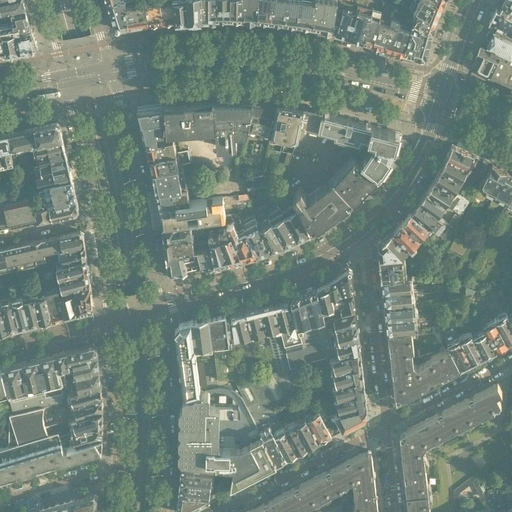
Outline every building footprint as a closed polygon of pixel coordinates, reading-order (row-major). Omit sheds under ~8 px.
[(23,0),(0,0),(0,1),(2,11),(11,10),(26,6),(23,0)] [(124,0),(117,0),(107,3),(109,9),(115,26),(118,28),(128,27),(129,26),(125,3),(124,0)] [(144,0),(145,1),(147,24),(162,22),(159,0),(144,0)] [(173,0),(159,0),(162,22),(175,20),(173,0)] [(187,0),(173,0),(175,20),(189,19),(187,0)] [(201,19),(200,0),(187,0),(189,19),(201,19)] [(217,19),(216,0),(200,0),(201,19),(217,19)] [(230,19),(229,0),(216,0),(217,19),(230,19)] [(229,0),(230,19),(243,19),(243,0),(229,0)] [(243,0),(243,19),(256,20),(258,0),(243,0)] [(269,21),(272,0),(258,0),(256,20),(269,21)] [(284,22),(287,0),(272,0),(269,21),(284,22)] [(298,24),(301,0),(287,0),(284,22),(298,24)] [(313,27),(315,0),(301,0),(298,24),(313,27)] [(333,30),(341,6),(343,2),(339,1),(337,6),(336,5),(336,0),(315,0),(313,27),(333,30)] [(437,11),(417,0),(396,0),(395,6),(399,7),(401,1),(409,5),(416,9),(434,20),(437,11)] [(441,3),(436,0),(417,0),(437,11),(437,12),(441,3)] [(500,11),(511,17),(511,0),(505,0),(506,0),(505,0),(503,4),(503,5),(500,11)] [(145,1),(125,3),(129,26),(147,24),(145,1)] [(347,34),(355,8),(356,5),(343,2),(341,6),(333,30),(336,31),(347,34)] [(362,38),(369,16),(370,12),(371,10),(356,5),(355,8),(347,34),(362,38)] [(11,10),(13,21),(15,29),(31,26),(28,15),(26,6),(11,10)] [(510,32),(511,27),(511,17),(500,11),(496,8),(489,21),(498,26),(505,30),(510,32)] [(434,20),(416,9),(412,19),(413,19),(421,23),(431,29),(432,30),(434,20)] [(373,41),(380,15),(370,12),(369,16),(362,38),(373,41)] [(384,44),(392,18),(380,15),(373,41),(384,44)] [(393,47),(400,21),(392,18),(384,44),(393,47)] [(412,52),(419,30),(421,23),(413,19),(411,24),(404,50),(412,52)] [(9,26),(0,27),(5,51),(18,48),(15,29),(13,21),(8,22),(9,26)] [(404,50),(411,24),(400,21),(393,47),(404,50)] [(421,23),(419,30),(412,52),(423,55),(425,54),(432,30),(431,29),(421,23)] [(31,26),(15,29),(18,48),(34,45),(36,42),(31,26)] [(511,55),(511,37),(510,36),(494,29),(494,30),(492,29),(489,29),(487,35),(488,37),(490,38),(489,39),(490,40),(488,46),(511,56),(511,55)] [(511,60),(481,46),(477,55),(478,55),(473,65),(498,77),(499,76),(511,82),(511,60)] [(194,99),(164,101),(165,117),(166,125),(166,131),(209,128),(215,127),(213,97),(201,98),(194,99)] [(247,131),(252,103),(253,99),(213,97),(215,127),(217,146),(237,144),(236,132),(247,131)] [(271,135),(278,102),(253,99),(252,103),(247,131),(246,133),(251,133),(251,130),(256,131),(259,129),(262,130),(261,136),(265,136),(268,137),(270,137),(271,135)] [(164,101),(140,104),(140,105),(139,105),(138,105),(138,106),(138,107),(138,108),(141,121),(163,118),(165,117),(164,101)] [(291,104),(278,102),(271,135),(283,137),(291,104)] [(297,140),(301,121),(305,106),(291,104),(283,137),(297,140)] [(317,129),(318,127),(322,110),(305,106),(301,121),(305,122),(305,124),(309,125),(309,127),(317,129)] [(353,154),(373,124),(322,110),(318,127),(353,154)] [(163,118),(141,121),(147,144),(158,141),(157,133),(164,132),(165,140),(167,139),(166,131),(166,125),(163,125),(163,118)] [(56,122),(35,126),(37,137),(35,137),(36,144),(62,138),(59,124),(56,122)] [(395,146),(401,135),(401,134),(401,133),(401,132),(400,131),(399,131),(373,124),(353,154),(355,155),(378,173),(392,152),(393,151),(393,150),(394,148),(394,147),(395,147),(395,146)] [(35,126),(7,132),(6,132),(9,149),(11,149),(34,144),(32,138),(35,137),(37,137),(35,126)] [(6,132),(0,133),(0,148),(3,161),(12,159),(9,149),(6,132)] [(488,158),(491,152),(459,137),(456,144),(452,142),(451,145),(446,156),(466,167),(468,168),(482,175),(490,159),(488,158)] [(62,138),(36,144),(38,153),(65,147),(62,138)] [(167,139),(165,140),(158,141),(147,144),(150,157),(176,152),(173,138),(167,139)] [(65,147),(38,153),(40,163),(67,157),(65,147)] [(176,152),(150,157),(152,170),(182,164),(190,162),(187,149),(176,152)] [(334,175),(333,176),(354,199),(356,198),(357,198),(363,191),(362,190),(370,182),(371,183),(378,175),(377,174),(378,173),(355,155),(353,154),(350,158),(343,165),(345,167),(338,175),(336,177),(334,175)] [(441,166),(440,167),(460,179),(462,180),(465,175),(468,168),(466,167),(446,156),(441,166)] [(67,157),(40,163),(33,164),(36,174),(39,173),(69,167),(67,157)] [(498,165),(492,162),(476,193),(482,197),(484,193),(488,195),(487,197),(491,199),(506,169),(505,166),(500,164),(498,165)] [(182,164),(152,170),(157,190),(182,186),(181,178),(185,177),(184,170),(183,170),(182,164)] [(69,167),(39,173),(42,183),(45,182),(72,176),(69,167)] [(440,167),(434,178),(453,191),(455,193),(456,192),(458,188),(462,180),(460,179),(440,167)] [(507,200),(511,191),(511,171),(506,169),(491,199),(497,202),(497,201),(505,205),(507,200)] [(245,178),(245,179),(248,190),(267,186),(267,185),(277,182),(274,174),(264,177),(263,173),(245,178)] [(76,196),(72,176),(45,182),(42,183),(39,184),(41,194),(37,195),(39,202),(48,200),(48,202),(76,196)] [(354,200),(354,199),(333,176),(307,195),(301,186),(293,192),(299,201),(298,202),(308,220),(314,229),(330,218),(329,217),(339,211),(339,212),(354,200)] [(427,189),(426,190),(427,191),(445,204),(447,205),(460,214),(469,201),(456,192),(455,193),(453,191),(434,178),(428,186),(427,189)] [(182,186),(157,190),(159,203),(190,199),(188,186),(182,186)] [(36,218),(31,194),(29,187),(21,189),(22,196),(27,220),(36,218)] [(419,200),(418,200),(437,214),(439,216),(442,211),(440,210),(445,204),(427,191),(426,190),(419,200)] [(222,195),(190,199),(159,203),(159,204),(160,204),(161,205),(160,206),(160,207),(160,208),(161,209),(161,210),(161,213),(162,223),(202,218),(225,215),(222,195)] [(27,220),(22,196),(13,198),(18,222),(27,220)] [(76,208),(78,205),(76,196),(48,202),(48,200),(39,202),(34,203),(37,217),(76,208)] [(18,222),(13,198),(4,200),(9,224),(18,222)] [(9,224),(4,200),(0,201),(0,225),(0,226),(9,224)] [(411,210),(410,210),(429,226),(430,227),(433,229),(444,237),(446,234),(448,235),(454,227),(449,223),(439,216),(437,214),(418,200),(411,210)] [(309,230),(294,204),(282,211),(296,237),(309,230)] [(403,219),(402,220),(419,236),(420,237),(423,234),(427,237),(433,229),(430,227),(429,226),(410,210),(403,219)] [(296,237),(282,211),(269,218),(270,220),(283,242),(296,237)] [(455,213),(449,223),(454,227),(460,216),(455,213)] [(203,232),(202,218),(162,223),(163,225),(164,236),(193,233),(203,232)] [(227,222),(228,225),(243,255),(256,252),(246,230),(245,228),(239,231),(234,219),(227,222)] [(283,242),(270,220),(259,226),(270,248),(283,242)] [(402,220),(393,229),(411,248),(412,249),(416,245),(422,239),(421,237),(420,237),(419,236),(402,220)] [(258,223),(246,230),(256,252),(270,248),(259,226),(258,223)] [(243,255),(228,225),(224,226),(225,229),(220,231),(228,259),(230,258),(232,259),(234,259),(236,257),(243,255)] [(228,259),(220,231),(216,233),(214,233),(213,229),(209,231),(210,239),(210,245),(215,262),(221,261),(223,262),(226,261),(227,259),(228,259)] [(393,229),(378,244),(402,253),(406,249),(408,251),(411,248),(393,229)] [(85,243),(83,232),(80,230),(59,234),(62,248),(85,243)] [(456,232),(449,247),(462,254),(469,239),(456,232)] [(62,248),(59,234),(41,238),(44,251),(53,249),(61,247),(61,248),(62,248)] [(210,245),(210,239),(193,241),(193,234),(164,237),(166,250),(187,247),(210,245)] [(46,260),(44,251),(41,238),(32,240),(37,262),(46,260)] [(37,262),(32,240),(23,242),(27,264),(37,262)] [(27,264),(23,242),(14,244),(18,266),(27,264)] [(87,256),(85,243),(62,248),(61,248),(60,248),(60,250),(47,253),(50,265),(52,264),(61,262),(63,262),(87,256)] [(18,266),(14,244),(4,247),(9,268),(18,266)] [(402,253),(378,244),(380,267),(403,264),(406,264),(405,259),(403,259),(402,253)] [(215,262),(210,245),(187,247),(189,256),(192,256),(194,267),(215,262)] [(9,268),(4,247),(0,247),(0,269),(0,270),(9,268)] [(187,269),(185,262),(188,261),(187,257),(189,256),(187,247),(166,250),(168,273),(171,273),(172,276),(179,274),(179,271),(187,269)] [(90,280),(87,256),(63,262),(61,262),(52,264),(55,278),(57,278),(59,288),(69,286),(74,284),(90,280)] [(438,264),(430,261),(431,273),(438,274),(438,264)] [(403,264),(380,267),(382,278),(407,275),(407,270),(404,271),(403,264)] [(347,266),(336,273),(340,287),(353,284),(351,268),(347,266)] [(457,271),(454,276),(465,281),(467,276),(457,271)] [(327,279),(326,280),(332,303),(334,310),(341,309),(339,301),(341,301),(343,298),(340,287),(336,273),(327,279)] [(407,275),(382,278),(383,291),(411,288),(410,280),(413,279),(412,274),(407,275)] [(65,313),(59,288),(57,278),(55,278),(43,281),(45,289),(52,316),(65,313)] [(90,280),(74,284),(75,289),(72,289),(78,309),(91,306),(93,303),(90,280)] [(317,284),(316,285),(321,306),(332,303),(326,280),(317,284)] [(78,309),(72,289),(75,289),(74,284),(59,288),(65,313),(78,309)] [(341,301),(339,301),(341,309),(355,305),(353,284),(340,287),(343,298),(341,301)] [(260,303),(259,303),(265,328),(266,332),(268,332),(277,368),(277,370),(295,366),(294,364),(324,356),(334,354),(326,327),(324,316),(321,306),(316,285),(302,290),(292,295),(289,296),(273,300),(260,303)] [(466,286),(465,294),(474,294),(474,290),(466,286)] [(414,287),(411,288),(383,291),(385,304),(413,301),(412,293),(414,292),(414,287)] [(38,288),(34,289),(42,318),(52,316),(45,289),(39,290),(38,288)] [(34,289),(23,292),(31,321),(42,318),(34,289)] [(23,292),(12,295),(20,324),(31,321),(23,292)] [(12,295),(2,298),(9,327),(20,324),(12,295)] [(2,298),(0,297),(0,329),(9,327),(2,298)] [(413,301),(385,304),(386,318),(414,314),(413,305),(416,305),(415,301),(413,301)] [(469,322),(467,302),(460,303),(462,323),(469,322)] [(259,303),(246,306),(252,331),(265,328),(259,303)] [(334,310),(331,313),(335,325),(357,319),(355,305),(341,309),(334,310)] [(233,328),(230,328),(232,342),(233,342),(234,348),(242,346),(248,374),(261,370),(253,337),(252,331),(246,306),(245,307),(245,308),(236,310),(231,311),(233,328)] [(213,353),(214,353),(217,379),(236,377),(232,342),(230,328),(228,311),(209,315),(213,347),(213,353)] [(499,314),(494,317),(495,319),(508,343),(511,340),(511,321),(509,317),(507,313),(500,317),(499,314)] [(414,314),(386,318),(388,331),(411,328),(418,327),(417,327),(417,319),(416,314),(414,314)] [(213,347),(209,315),(192,319),(195,349),(201,348),(202,357),(212,356),(211,347),(213,347)] [(191,320),(180,323),(175,328),(180,371),(197,369),(195,349),(192,319),(191,319),(191,320)] [(337,335),(334,335),(335,339),(358,333),(357,319),(335,325),(337,335)] [(488,320),(483,323),(496,349),(508,343),(495,319),(489,322),(488,320)] [(483,323),(471,329),(484,355),(496,349),(483,323)] [(411,328),(388,331),(389,340),(391,340),(392,344),(389,345),(389,346),(390,351),(391,360),(412,358),(412,349),(414,349),(413,348),(412,333),(411,328)] [(471,329),(459,335),(472,361),(484,355),(471,329)] [(358,333),(335,339),(338,353),(359,347),(360,347),(358,333)] [(459,335),(447,342),(449,346),(460,367),(465,365),(467,365),(470,364),(471,362),(472,361),(459,335)] [(94,344),(77,348),(80,359),(98,355),(97,346),(94,344)] [(431,358),(425,361),(435,380),(442,377),(441,374),(446,372),(451,370),(452,372),(460,367),(449,346),(431,356),(430,356),(431,358)] [(77,348),(64,351),(68,366),(71,365),(73,365),(72,361),(80,359),(77,348)] [(339,355),(329,357),(333,370),(335,370),(361,363),(360,349),(339,355)] [(68,366),(64,351),(53,354),(56,369),(68,366)] [(64,397),(63,394),(56,369),(53,354),(35,359),(47,404),(61,401),(61,398),(64,397)] [(98,355),(80,359),(72,361),(73,365),(71,365),(74,375),(99,369),(98,355)] [(412,358),(391,360),(392,368),(395,368),(395,373),(393,373),(395,391),(395,394),(396,394),(397,394),(401,396),(401,397),(404,396),(417,390),(421,388),(420,386),(425,383),(426,385),(435,380),(425,361),(417,365),(413,363),(412,358)] [(47,404),(35,359),(18,363),(30,408),(44,405),(47,404)] [(298,365),(303,379),(309,377),(305,368),(314,366),(313,361),(298,365)] [(18,363),(1,367),(8,396),(9,396),(13,412),(30,408),(18,363)] [(333,370),(331,371),(334,384),(336,383),(363,376),(361,363),(335,370),(333,370)] [(277,370),(235,381),(247,405),(258,400),(263,410),(302,390),(307,387),(296,366),(295,366),(277,370)] [(0,367),(0,398),(8,396),(1,367),(0,367)] [(100,384),(99,369),(74,375),(78,390),(100,384)] [(197,369),(180,371),(183,393),(200,388),(197,369)] [(334,384),(332,384),(336,397),(338,397),(364,390),(363,376),(336,383),(334,384)] [(468,397),(455,404),(465,423),(473,419),(488,411),(493,408),(494,408),(493,405),(499,402),(500,401),(496,393),(501,391),(497,382),(473,395),(473,396),(469,398),(468,397)] [(71,404),(102,396),(100,384),(78,390),(63,394),(64,397),(61,398),(61,401),(63,404),(69,403),(71,404)] [(307,387),(302,390),(315,413),(319,410),(307,387)] [(182,445),(178,448),(178,455),(182,459),(212,462),(220,463),(230,464),(233,464),(230,485),(246,478),(246,477),(251,475),(276,462),(260,431),(246,404),(238,404),(215,403),(209,403),(209,396),(209,392),(209,391),(209,390),(208,390),(207,390),(206,390),(183,395),(183,403),(179,406),(179,408),(179,414),(182,417),(179,420),(179,428),(182,431),(179,434),(179,441),(182,445)] [(335,403),(327,405),(329,413),(337,411),(340,410),(366,404),(364,390),(338,397),(336,397),(334,398),(335,403)] [(102,396),(71,404),(73,409),(70,410),(73,417),(102,409),(102,396)] [(329,413),(322,415),(331,434),(365,416),(366,417),(368,413),(367,413),(366,404),(340,410),(337,411),(329,413)] [(437,413),(423,420),(433,439),(442,435),(457,427),(465,423),(455,404),(442,410),(442,412),(438,414),(437,413)] [(48,433),(46,430),(45,426),(44,423),(44,421),(44,420),(43,420),(43,418),(43,416),(43,414),(44,407),(44,405),(30,408),(13,412),(9,413),(8,445),(0,447),(0,479),(67,459),(63,448),(58,430),(48,433)] [(274,406),(264,412),(271,425),(287,456),(297,451),(284,426),(274,406)] [(102,409),(73,417),(68,419),(72,432),(103,423),(103,422),(102,409)] [(315,413),(306,417),(318,440),(331,434),(322,415),(319,410),(315,413)] [(298,418),(294,420),(296,423),(308,446),(318,440),(306,417),(300,421),(298,418)] [(401,437),(400,437),(400,441),(402,458),(424,455),(423,451),(423,448),(426,443),(428,441),(433,439),(423,420),(407,428),(404,430),(405,431),(406,433),(403,437),(401,437)] [(103,423),(72,432),(73,436),(71,436),(69,439),(71,443),(73,444),(73,445),(102,436),(103,423)] [(288,424),(284,426),(297,451),(308,446),(296,423),(289,426),(288,424)] [(271,425),(260,431),(276,462),(287,456),(271,425)] [(508,428),(504,427),(503,432),(510,447),(511,446),(511,441),(507,432),(508,428)] [(101,449),(100,446),(102,446),(102,436),(73,445),(63,448),(67,459),(101,449)] [(346,460),(343,462),(350,477),(353,479),(353,482),(374,479),(374,474),(368,475),(368,470),(371,469),(370,464),(373,463),(372,457),(371,457),(371,451),(368,449),(363,452),(362,451),(350,458),(351,459),(347,461),(346,460)] [(424,455),(402,458),(404,469),(404,474),(405,474),(406,474),(407,478),(405,479),(406,494),(428,491),(427,483),(425,465),(424,455)] [(182,459),(181,470),(211,473),(212,462),(182,459)] [(326,470),(312,477),(322,496),(343,486),(342,484),(349,480),(348,480),(350,477),(343,462),(330,468),(331,469),(326,471),(326,470)] [(181,470),(180,480),(210,483),(225,485),(226,474),(211,473),(181,470)] [(295,486),(281,493),(291,511),(322,496),(312,477),(299,484),(299,485),(295,487),(295,486)] [(374,479),(353,482),(356,511),(378,509),(376,494),(374,494),(373,490),(376,489),(375,484),(374,479)] [(180,480),(179,490),(208,494),(210,483),(180,480)] [(179,490),(176,509),(179,511),(208,497),(208,494),(179,490)] [(428,491),(406,494),(408,509),(411,508),(410,511),(430,511),(429,500),(428,491)] [(94,492),(74,498),(77,511),(94,511),(97,495),(94,492)] [(264,502),(250,509),(251,511),(291,511),(281,493),(268,500),(269,502),(265,504),(264,502)] [(77,511),(74,498),(39,509),(40,511),(77,511)]
